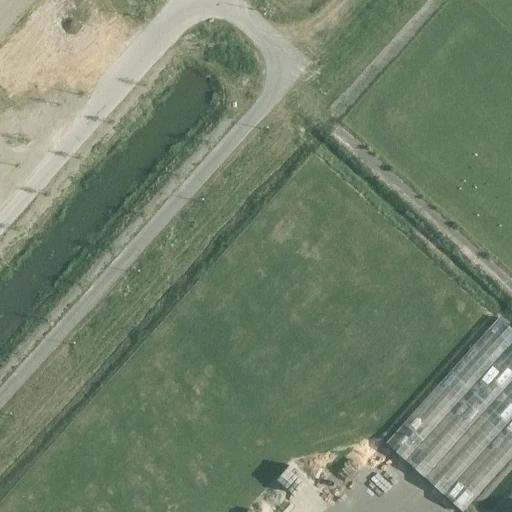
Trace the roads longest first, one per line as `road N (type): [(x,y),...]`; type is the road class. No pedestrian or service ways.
road 1 (unclassified): [(0,396),(271,84),(263,41),(225,6),(198,4),(175,17),(82,126)]
road 2 (unclassified): [(82,126),(0,219)]
